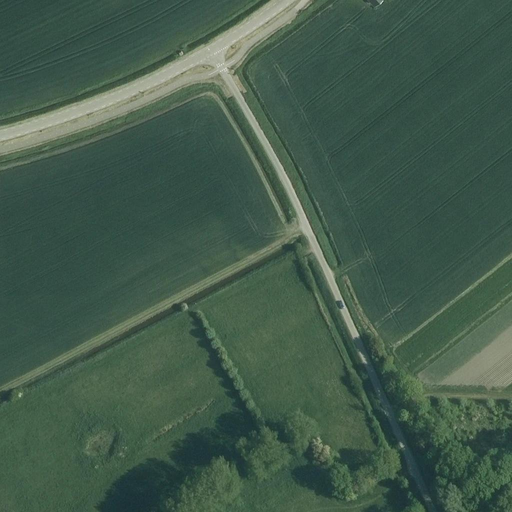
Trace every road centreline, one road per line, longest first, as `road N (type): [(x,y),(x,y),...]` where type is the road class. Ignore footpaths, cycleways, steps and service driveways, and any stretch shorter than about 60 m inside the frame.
road 1 (unclassified): [(431,511),(300,215),(211,51)]
road 2 (tertiary): [(0,137),(95,107),(211,51)]
road 3 (track): [(511,395),(439,393),(388,416)]
